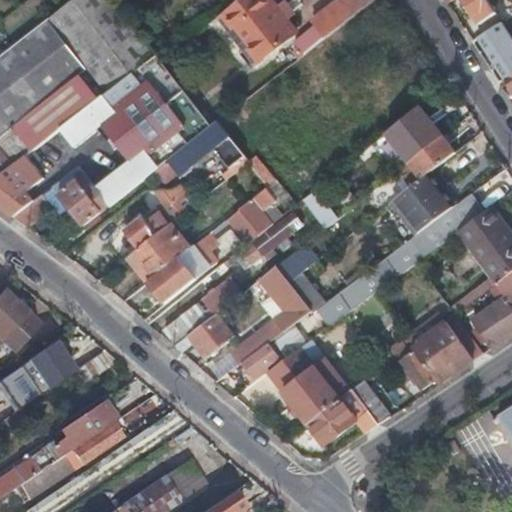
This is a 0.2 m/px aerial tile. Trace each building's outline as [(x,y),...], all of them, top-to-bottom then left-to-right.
[(48,140),(62,129),(158,55),(119,5),(114,0),(74,0),(73,1),(50,19),(0,58),(0,176),(28,155),(48,140)] [(270,0),(244,0),(219,19),(257,69),(299,36),(270,0)] [(292,51),(299,60),(375,0),(339,0),(313,20),(317,24),(295,41),(299,46),(292,51)] [(462,0),(477,21),(479,25),(496,14),(487,0),(462,0)] [(463,29),(471,41),(476,38),(502,22),(496,14),(479,25),(477,21),(463,29)] [(511,37),(502,22),(476,38),(503,80),(511,73),(511,37)] [(193,144),(214,128),(163,62),(158,55),(62,129),(70,138),(78,148),(107,126),(136,161),(97,189),(112,208),(157,172),(193,144)] [(431,120),(421,108),(387,134),(397,147),(431,120)] [(443,136),(431,120),(397,147),(410,162),(443,136)] [(251,162),(220,123),(214,128),(193,144),(157,172),(166,184),(181,172),(185,178),(218,152),(232,170),(228,173),(231,178),(251,162)] [(456,153),(443,136),(410,162),(415,169),(401,181),(404,185),(408,182),(413,187),(431,173),(456,153)] [(0,176),(0,205),(17,218),(37,202),(29,192),(46,179),(28,155),(0,176)] [(270,186),(278,180),(259,156),(251,162),(270,186)] [(72,209),(86,228),(101,216),(112,208),(97,189),(83,171),(81,168),(64,181),(54,189),(37,202),(17,218),(30,227),(55,209),(61,217),(72,209)] [(411,211),(443,187),(431,173),(413,187),(400,197),(411,211)] [(274,224),(284,216),(278,208),(292,197),(278,180),(270,186),(268,188),(279,202),(265,213),(274,224)] [(174,222),(197,205),(183,186),(176,191),(158,193),(166,203),(151,215),(145,220),(143,217),(126,231),(141,249),(174,222)] [(380,213),(393,202),(380,186),(367,196),(380,213)] [(417,234),(456,205),(443,187),(411,211),(400,197),(393,202),(417,234)] [(268,188),(229,218),(245,239),(249,244),(274,224),(265,213),(279,202),(268,188)] [(327,202),(318,189),(306,199),(315,212),(318,210),(327,202)] [(289,357),(303,346),(380,290),(417,263),(460,231),(485,212),(472,192),(456,205),(417,234),(412,238),(327,302),(313,311),(276,340),(289,357)] [(306,199),(298,205),(284,216),(274,224),(249,244),(242,250),(251,262),(315,212),(306,199)] [(340,218),(327,202),(318,210),(330,225),(340,218)] [(485,212),(460,231),(497,283),(511,272),(511,235),(492,207),(485,212)] [(318,210),(315,212),(251,262),(253,264),(265,254),(268,258),(278,251),(274,246),(280,241),(285,248),(291,244),(286,237),(299,227),(311,241),(330,225),(318,210)] [(101,216),(86,228),(89,231),(104,220),(101,216)] [(219,227),(225,234),(236,247),(245,239),(229,218),(219,227)] [(193,247),(174,222),(141,249),(129,258),(148,282),(180,257),(188,251),(193,247)] [(219,227),(195,245),(212,266),(218,262),(207,248),(225,234),(219,227)] [(278,266),(291,282),(304,272),(321,259),(308,243),(278,266)] [(195,245),(193,247),(188,251),(204,273),(212,266),(195,245)] [(180,257),(148,282),(165,304),(197,279),(180,257)] [(263,349),(276,340),(313,311),(291,282),(278,266),(262,279),(275,296),(288,313),(277,321),(234,353),(242,365),(263,349)] [(291,282),(313,311),(327,302),(304,272),(291,282)] [(511,272),(497,283),(507,297),(511,304),(511,272)] [(491,288),(486,292),(489,297),(495,293),(491,288)] [(5,291),(0,296),(0,339),(12,350),(39,324),(5,291)] [(277,321),(288,313),(275,296),(265,304),(277,321)] [(489,340),(494,347),(511,335),(511,304),(507,297),(474,320),(479,326),(489,340)] [(166,331),(178,345),(189,336),(206,323),(195,309),(166,331)] [(413,333),(419,341),(447,321),(440,312),(413,333)] [(189,336),(195,343),(207,359),(235,337),(231,331),(218,314),(206,323),(189,336)] [(449,320),(476,359),(485,353),(456,315),(449,320)] [(416,344),(413,346),(440,383),(476,359),(449,320),(447,321),(419,341),(416,344)] [(484,342),(489,340),(479,326),(475,329),(484,342)] [(413,346),(416,344),(419,341),(413,333),(403,340),(409,348),(413,346)] [(178,345),(184,352),(195,343),(189,336),(178,345)] [(409,348),(403,340),(372,362),(378,372),(409,348)] [(50,343),(0,378),(0,384),(17,410),(75,371),(65,356),(61,358),(50,343)] [(309,423),(341,399),(317,366),(303,346),(289,357),(276,366),(269,372),(294,404),(301,413),(309,423)] [(269,372),(276,366),(263,349),(242,365),(235,370),(231,373),(236,381),(241,377),(249,371),(252,374),(244,380),(249,387),(269,372)] [(84,383),(116,360),(105,350),(75,371),(84,383)] [(411,386),(417,381),(423,389),(435,380),(413,352),(402,361),(408,369),(402,374),(411,386)] [(352,390),(329,358),(317,366),(341,399),(352,390)] [(249,371),(241,377),(244,380),(252,374),(249,371)] [(391,416),(365,381),(352,390),(341,399),(309,423),(326,445),(359,421),(367,432),(391,416)] [(65,454),(116,419),(103,400),(60,429),(65,436),(52,445),(60,457),(65,454)] [(297,416),(301,413),(294,404),(290,407),(297,416)] [(511,407),(501,415),(511,432),(511,407)] [(73,451),(82,463),(122,436),(112,423),(73,451)] [(0,477),(0,497),(20,485),(56,460),(46,445),(28,457),(26,454),(21,458),(23,461),(0,477)] [(56,460),(20,485),(28,497),(70,471),(64,462),(69,460),(65,454),(60,457),(56,460)] [(205,483),(188,459),(165,474),(182,499),(205,483)] [(162,511),(182,499),(165,474),(109,511),(162,511)] [(238,511),(247,506),(236,488),(200,511),(238,511)]
